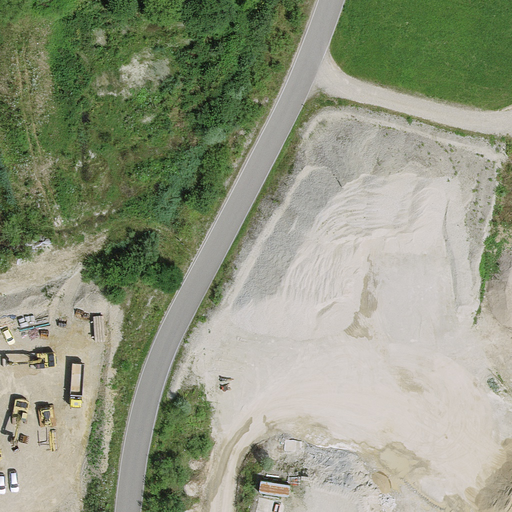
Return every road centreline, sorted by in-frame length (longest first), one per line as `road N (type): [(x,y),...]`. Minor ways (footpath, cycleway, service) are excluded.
road 1 (unclassified): [(328,0),(159,357),(121,511)]
road 2 (unknown): [(309,53),(369,89),(511,126)]
